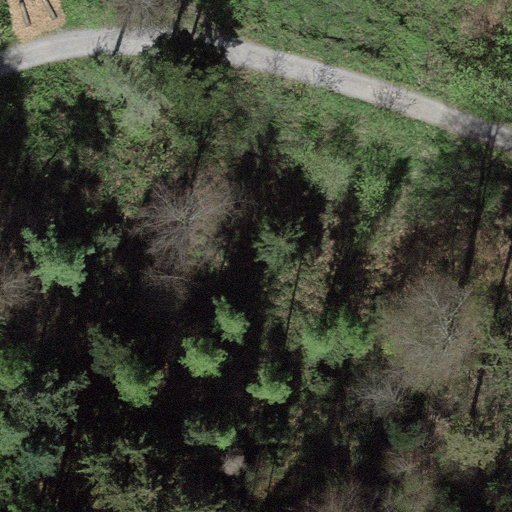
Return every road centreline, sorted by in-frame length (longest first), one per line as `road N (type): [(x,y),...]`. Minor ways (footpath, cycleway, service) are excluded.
road 1 (track): [(248,56),(364,87),(511,141)]
road 2 (track): [(0,64),(112,39),(248,56)]
